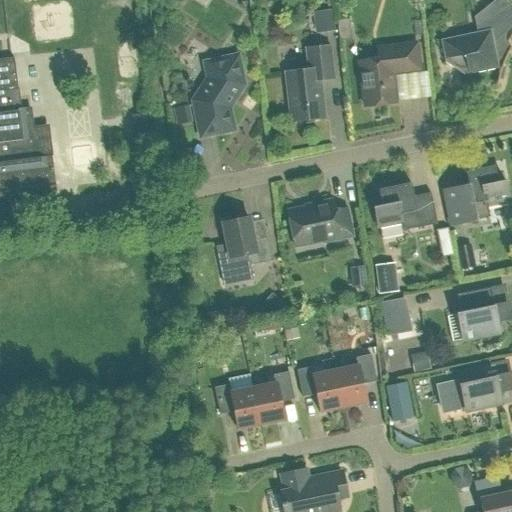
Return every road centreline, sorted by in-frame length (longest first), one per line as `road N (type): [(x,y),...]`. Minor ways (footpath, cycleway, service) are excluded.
road 1 (residential): [(511,123),(197,185)]
road 2 (residential): [(384,468),(379,446),(362,439),(270,458)]
road 3 (residential): [(384,468),(511,441)]
